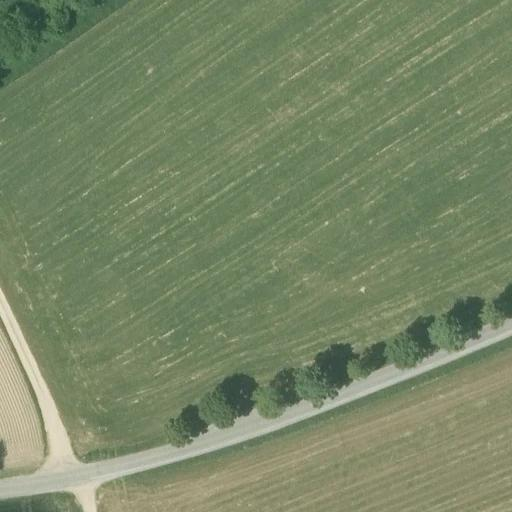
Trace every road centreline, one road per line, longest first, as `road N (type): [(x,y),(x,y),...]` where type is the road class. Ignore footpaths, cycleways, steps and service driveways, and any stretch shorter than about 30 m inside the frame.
road 1 (unclassified): [(0,490),(346,404),(511,336)]
road 2 (track): [(91,511),(0,313)]
